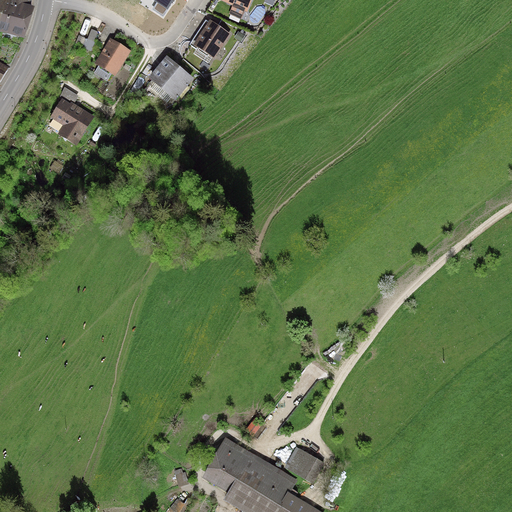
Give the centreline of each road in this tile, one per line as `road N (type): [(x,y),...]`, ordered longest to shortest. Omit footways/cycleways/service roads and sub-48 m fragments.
road 1 (track): [(198,482),(222,434),(259,449),(311,430),(394,306),(511,208)]
road 2 (residential): [(197,0),(160,42),(97,10),(46,0)]
